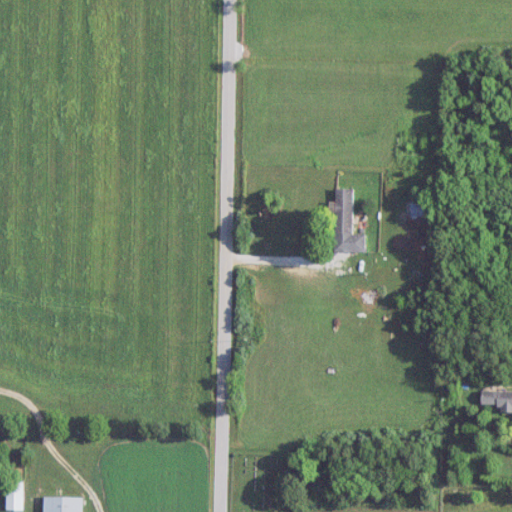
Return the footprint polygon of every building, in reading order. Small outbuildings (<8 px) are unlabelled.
[(335,252),(365,252),(366,235),(353,235),(354,189),(335,189),(335,252)] [(435,202),(410,202),(410,217),(435,217),(435,202)] [(511,391),(480,391),(480,405),(500,405),(500,413),(511,412),(511,391)] [(6,511),(24,511),(24,482),(6,482),(6,511)] [(43,511),(82,511),(82,498),(43,498),(43,511)]
